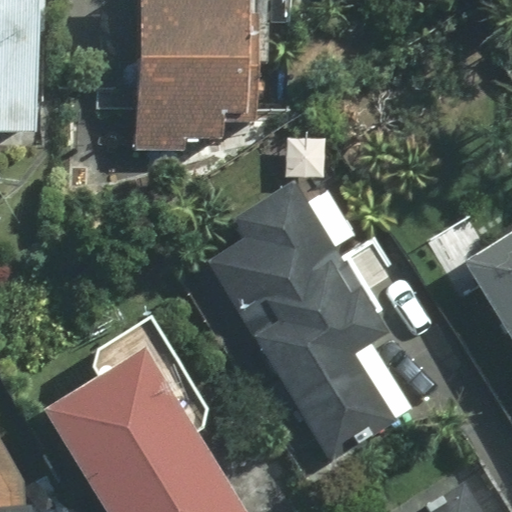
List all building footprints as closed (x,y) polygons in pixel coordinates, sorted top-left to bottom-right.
[(54,0),(0,0),(0,133),(51,134),(54,0)] [(268,0),(146,0),(137,154),(190,158),(191,140),(231,142),(232,122),(260,124),(268,0)] [(335,0),(336,4),(485,8),(484,0),(335,0)] [(401,413),(362,349),(397,327),(303,175),(239,214),(253,237),(217,259),(335,453),(401,413)] [(511,233),(470,259),(511,327),(511,233)] [(257,511),(155,344),(54,404),(120,511),(257,511)] [(498,511),(476,476),(416,511),(498,511)]
